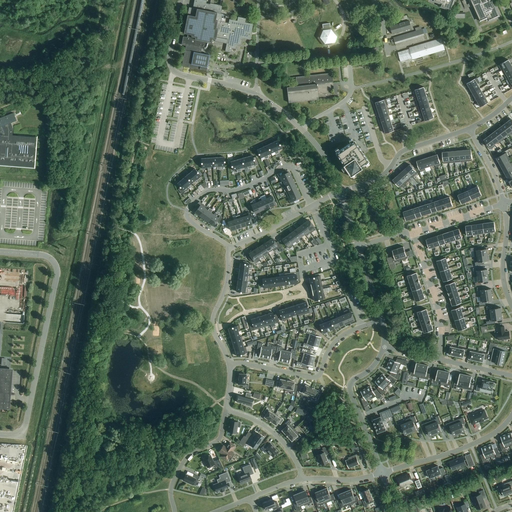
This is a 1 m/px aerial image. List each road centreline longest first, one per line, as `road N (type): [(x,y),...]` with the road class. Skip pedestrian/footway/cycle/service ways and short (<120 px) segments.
road 1 (residential): [(0,434),(15,435),(25,425),(56,271),(48,258),(0,252)]
road 2 (residential): [(228,248),(187,216),(204,191),(233,191),(289,166),(311,206)]
road 3 (unclassified): [(299,127),(255,93),(173,71),(180,0)]
road 4 (residential): [(228,364),(314,377),(339,337),(381,320)]
road 5 (unclassified): [(340,192),(383,175),(408,149),(469,129)]
road 6 (unclassified): [(382,472),(349,387),(383,347)]
road 7 (residential): [(382,472),(459,450),(511,415)]
road 8 (residential): [(437,359),(439,315),(414,233)]
road 9 (residential): [(174,511),(174,478),(190,453),(219,439),(225,410)]
